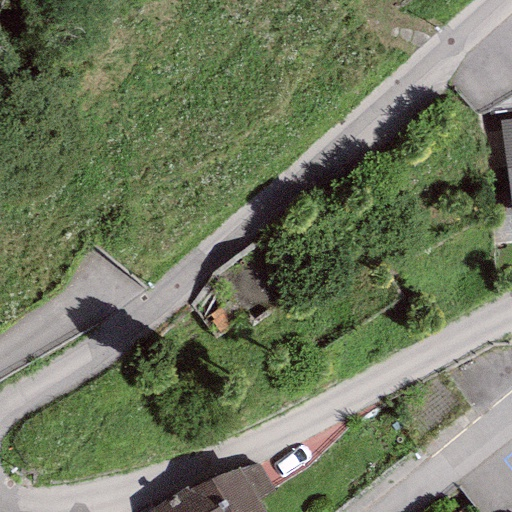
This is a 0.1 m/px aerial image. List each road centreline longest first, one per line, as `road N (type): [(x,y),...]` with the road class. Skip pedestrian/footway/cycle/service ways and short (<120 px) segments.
road 1 (residential): [(492,0),(142,318),(0,412)]
road 2 (residential): [(0,500),(31,510),(81,508),(179,477),(511,312)]
road 3 (residential): [(401,511),(511,424)]
